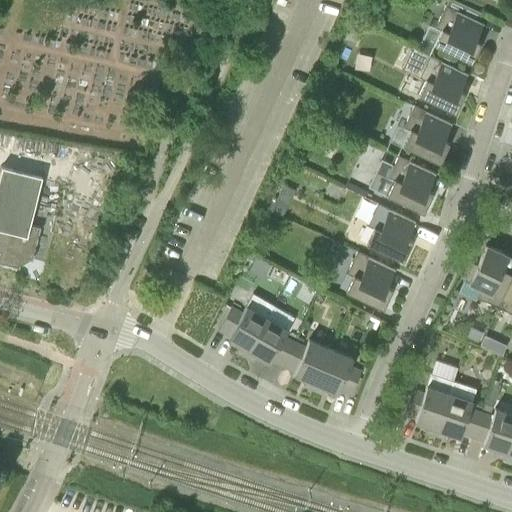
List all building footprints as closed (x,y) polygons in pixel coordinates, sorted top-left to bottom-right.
[(455,0),(447,0),(445,5),(435,27),(440,29),(433,44),(471,62),(480,42),(473,38),(480,23),(482,24),(483,22),(478,20),(482,12),(455,0)] [(354,44),(362,26),(352,21),(343,39),(354,44)] [(402,68),(419,76),(424,79),(417,94),(455,112),(464,92),(457,89),(465,73),(466,74),(467,72),(412,46),(402,68)] [(401,144),(439,162),(448,142),(441,138),(449,123),(450,124),(451,122),(413,104),(403,127),(409,129),(401,144)] [(386,194),(423,212),(432,192),(425,188),(433,173),(434,174),(435,172),(397,154),(387,176),(393,179),(386,194)] [(0,169),(0,229),(27,236),(30,224),(42,176),(1,165),(0,169)] [(281,215),(287,203),(276,199),(270,210),(281,215)] [(366,242),(403,260),(412,240),(405,236),(412,221),(414,222),(415,220),(377,202),(367,224),(373,227),(366,242)] [(40,226),(30,224),(27,236),(0,229),(0,262),(19,267),(20,264),(29,259),(32,259),(40,226)] [(471,262),(463,279),(481,287),(476,296),(497,306),(510,278),(500,273),(508,255),(485,244),(484,247),(476,265),(471,262)] [(394,270),(395,268),(357,250),(347,272),(352,275),(345,290),(382,307),(392,288),(385,284),(392,269),(394,270)] [(511,279),(510,278),(497,306),(511,313),(511,279)] [(245,355),(267,317),(246,305),(242,312),(230,306),(217,328),(228,335),(227,337),(239,344),(235,350),(245,355)] [(270,358),(283,364),(294,341),(283,336),(287,328),(267,317),(245,355),(253,360),(257,354),(269,361),(270,358)] [(506,342),(485,332),(480,342),(502,351),(506,342)] [(303,385),(313,389),(330,348),(308,338),(305,346),(294,341),(283,364),(295,370),(293,373),(306,378),(303,385)] [(330,348),(313,389),(322,393),(325,386),(338,391),(339,389),(350,394),(361,370),(349,365),(352,357),(330,348)] [(425,431),(434,434),(453,380),(430,372),(423,392),(411,388),(403,413),(415,417),(414,419),(427,424),(425,431)] [(460,432),(472,436),(480,411),(469,407),(475,387),(453,380),(434,434),(444,437),(447,430),(460,435),(460,432)] [(494,399),(486,396),(483,408),(491,411),(494,399)] [(503,457),(511,429),(511,413),(494,407),(491,415),(480,411),(472,436),(483,440),(482,442),(496,447),(493,454),(503,457)] [(511,429),(503,457),(511,460),(511,429)]
